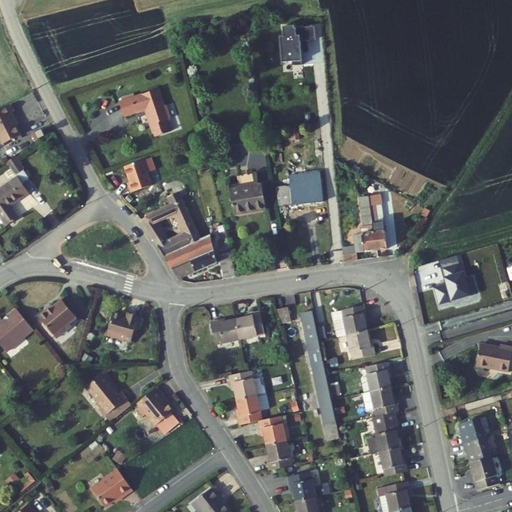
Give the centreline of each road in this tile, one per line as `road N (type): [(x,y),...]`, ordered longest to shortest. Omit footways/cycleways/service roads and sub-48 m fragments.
road 1 (tertiary): [(450,511),(407,315),(381,280),(351,274),(168,294)]
road 2 (residential): [(4,0),(103,202)]
road 3 (track): [(511,102),(387,285)]
road 4 (residential): [(230,451),(176,363),(168,294)]
road 5 (tertiary): [(23,268),(61,267),(168,294)]
